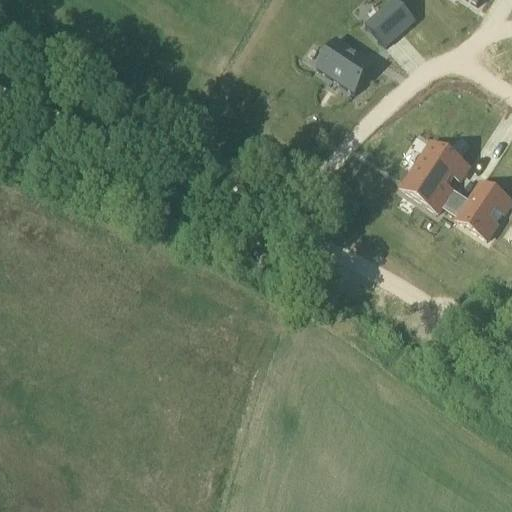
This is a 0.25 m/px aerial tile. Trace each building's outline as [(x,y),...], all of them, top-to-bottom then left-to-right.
[(484,0),(460,0),(477,11),(484,0)] [(413,46),(427,34),(406,12),(392,24),(413,46)] [(385,77),(347,50),(326,80),(364,106),(385,77)] [(385,153),(378,170),(408,184),(428,141),(385,120),(372,147),(385,153)] [(403,194),(435,216),(467,171),(438,150),(418,178),(415,176),(403,194)] [(511,208),(484,189),(457,227),(487,247),(511,211),(511,208)]
